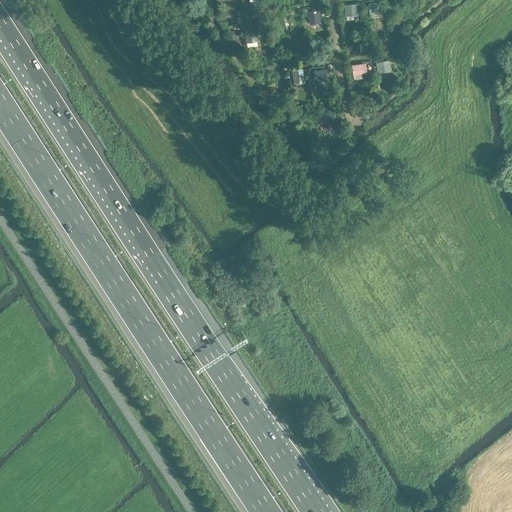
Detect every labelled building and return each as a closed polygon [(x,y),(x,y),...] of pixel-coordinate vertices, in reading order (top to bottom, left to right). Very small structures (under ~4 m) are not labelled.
[(382,12),(383,12),(382,1),(369,3),(370,13),(382,12)] [(346,16),(359,15),(358,4),(345,5),(346,16)] [(307,12),(303,12),(303,19),(308,19),(308,24),(320,23),(319,10),(307,11),(307,12)] [(246,43),(258,41),(256,27),(244,29),(246,43)] [(376,73),(391,71),(390,60),(375,62),(376,73)] [(366,75),(366,73),(365,63),(351,64),(353,75),(361,74),(361,75),(366,75)] [(326,68),(312,70),(313,77),(314,81),(327,79),(326,68)] [(304,82),(303,69),(292,70),(293,84),(304,82)] [(323,124),(336,121),(333,110),(321,113),(323,124)]
